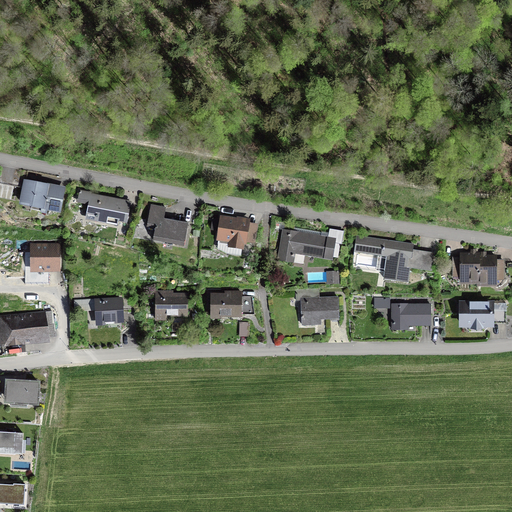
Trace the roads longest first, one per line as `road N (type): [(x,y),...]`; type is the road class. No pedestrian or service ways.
road 1 (residential): [(0,157),(227,202),(511,243)]
road 2 (track): [(0,117),(269,165),(511,196)]
road 3 (residential): [(511,344),(0,364)]
